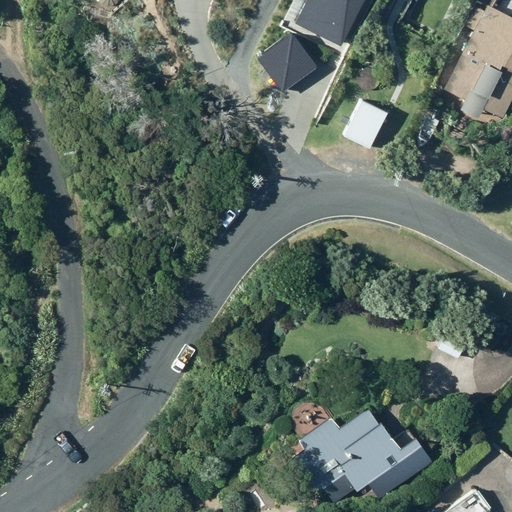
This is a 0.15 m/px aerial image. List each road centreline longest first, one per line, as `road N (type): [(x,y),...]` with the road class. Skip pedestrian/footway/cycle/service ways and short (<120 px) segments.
road 1 (residential): [(54,488),(122,424),(258,221),(297,200),(356,190),(403,201),(511,262)]
road 2 (residential): [(0,68),(46,153),(72,271),(54,488)]
